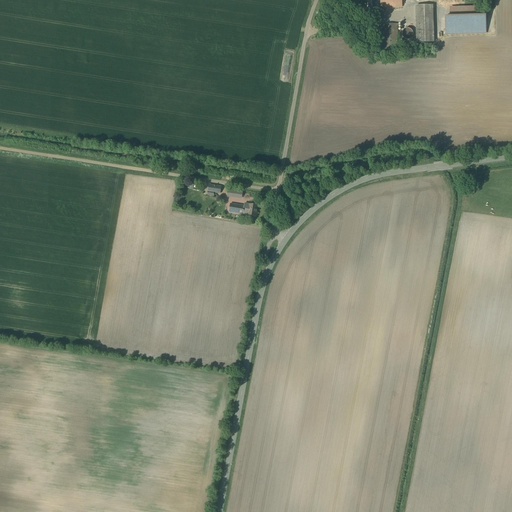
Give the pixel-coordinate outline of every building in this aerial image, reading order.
[(433,6),(416,6),(417,42),(434,42),(433,6)] [(370,8),(361,9),(363,17),(372,16),(370,8)] [(486,15),(446,17),(446,34),(486,33),(486,15)] [(398,24),(381,25),(382,50),(398,49),(398,24)] [(407,28),(406,28),(405,28),(404,29),(403,29),(403,30),(402,31),(402,32),(401,33),(401,34),(401,35),(402,36),(402,37),(403,38),(404,39),(405,39),(406,40),(408,40),(409,40),(410,39),(411,39),(412,38),(413,37),(413,36),(414,35),(414,34),(414,33),(414,32),(413,31),(413,30),(412,29),(411,29),(411,28),(410,28),(408,28),(407,28)] [(221,187),(210,185),(209,191),(220,193),(221,187)] [(243,190),(230,188),(229,195),(242,197),(243,190)] [(244,206),(230,204),(229,212),(243,214),(244,214),(245,206),(244,206)] [(258,206),(249,204),(248,215),(257,217),(257,216),(256,216),(257,213),(257,212),(258,206)]
